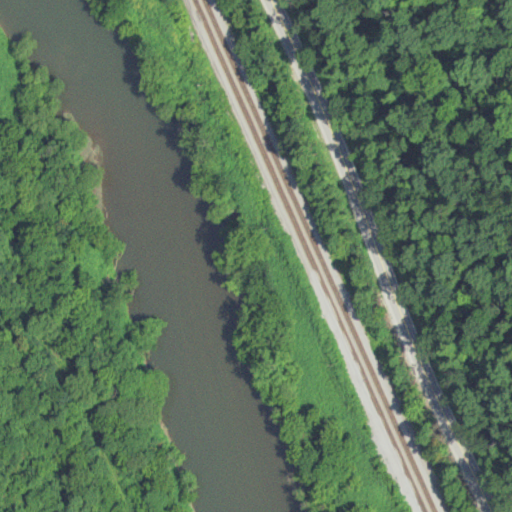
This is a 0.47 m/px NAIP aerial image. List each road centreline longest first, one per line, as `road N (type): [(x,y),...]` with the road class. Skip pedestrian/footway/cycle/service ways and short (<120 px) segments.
road 1 (secondary): [(511,496),(267,0)]
road 2 (residential): [(48,511),(0,374)]
